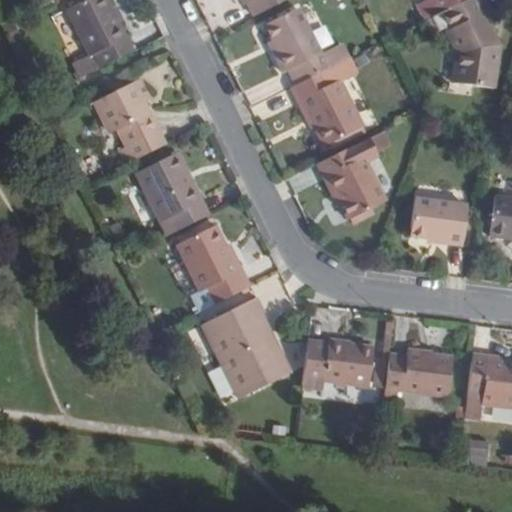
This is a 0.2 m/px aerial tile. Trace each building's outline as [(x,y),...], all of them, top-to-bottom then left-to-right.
[(75,80),(128,54),(114,25),(107,10),(102,0),(86,0),(72,7),(65,11),(85,53),(67,63),(75,80)] [(252,15),(282,0),(239,0),(241,3),(245,1),(252,15)] [(424,0),(416,5),(423,22),(430,18),(467,0),(424,0)] [(494,24),(482,0),(467,0),(430,18),(435,31),(442,28),(456,54),(452,84),(492,90),(498,47),(494,47),(484,28),(494,24)] [(107,10),(114,25),(119,23),(112,7),(107,10)] [(321,72),(346,60),(337,43),(318,52),(296,7),(263,23),(271,39),(275,50),(271,53),(280,70),(285,68),(293,86),(321,72)] [(19,33),(14,23),(5,28),(9,37),(19,33)] [(275,50),(271,39),(265,42),(271,53),(275,50)] [(346,60),(350,58),(342,41),(337,43),(346,60)] [(293,86),(289,88),(301,115),(304,113),(310,126),(321,147),(361,128),(339,80),(329,85),(321,72),(293,86)] [(114,153),(121,166),(160,147),(144,116),(138,105),(147,101),(137,80),(90,105),(105,136),(115,131),(124,149),(114,153)] [(152,112),(147,101),(138,105),(144,116),(152,112)] [(304,113),(301,115),(307,127),(310,126),(304,113)] [(351,145),(315,164),(330,195),(334,193),(339,203),(347,219),(380,203),(360,163),(371,158),(362,140),(351,145)] [(170,235),(207,216),(191,182),(187,183),(181,172),(185,171),(177,155),(134,176),(160,225),(164,223),(170,235)] [(187,183),(191,182),(185,171),(181,172),(187,183)] [(334,193),(330,195),(335,205),(339,203),(334,193)] [(511,201),(494,199),(488,239),(511,241),(511,201)] [(408,238),(425,240),(460,244),(465,208),(413,201),(408,238)] [(160,225),(165,237),(170,235),(164,223),(160,225)] [(203,289),(212,306),(243,291),(227,260),(223,262),(217,250),(206,229),(173,247),(196,293),(203,289)] [(222,248),(217,250),(223,262),(227,260),(222,248)] [(273,351),(277,349),(260,315),(263,313),(255,299),(201,325),(238,398),(289,372),(281,356),(278,358),(273,351)] [(306,343),(300,387),(321,390),(322,382),(366,387),(371,349),(327,343),(327,347),(306,343)] [(386,357),(381,398),(395,399),(397,391),(446,398),(450,362),(405,357),(405,360),(386,357)] [(462,417),(477,418),(479,406),(511,410),(511,368),(495,366),(484,365),(485,358),(470,357),(462,417)] [(467,439),(461,461),(484,467),(490,446),(467,439)]
